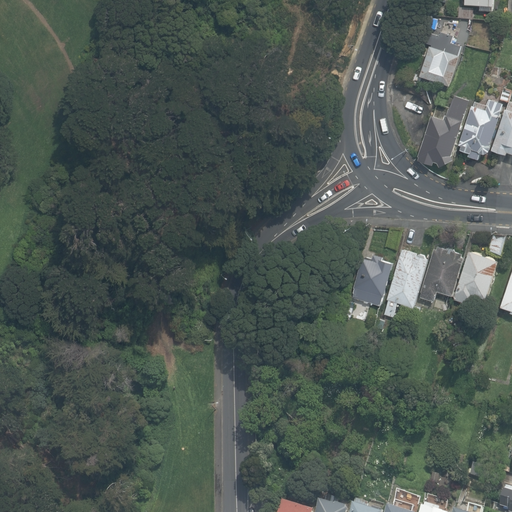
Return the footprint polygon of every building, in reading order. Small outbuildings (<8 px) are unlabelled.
[(481,10),(493,11),(494,5),(495,5),(495,0),(467,0),(467,4),(481,5),(481,10)] [(459,17),(474,19),(475,8),(460,7),(459,17)] [(439,81),(451,85),(461,55),(460,55),(463,46),(440,39),(441,36),(432,33),(428,43),(434,44),(433,46),(431,46),(422,75),(431,78),(430,81),(438,84),(439,81)] [(502,98),(510,101),(511,95),(511,79),(508,79),(502,98)] [(438,102),(446,105),(449,95),(441,92),(438,102)] [(441,162),(442,166),(456,159),(453,154),(471,100),(456,95),(455,98),(454,98),(448,115),(446,114),(445,119),(433,115),(420,155),(422,155),(421,159),(435,163),(436,160),(441,162)] [(473,156),(480,158),(482,152),(486,153),(491,150),(493,145),(491,144),(504,103),(491,99),(487,110),(473,105),(461,144),(464,145),(462,149),(471,152),(470,155),(473,156)] [(510,151),(511,151),(511,101),(508,109),(507,108),(494,149),(509,153),(510,151)] [(387,246),(397,249),(403,228),(393,227),(387,246)] [(490,250),(503,253),(508,234),(494,234),(490,250)] [(422,296),(436,300),(439,290),(454,295),(466,256),(463,256),(464,252),(440,245),(438,249),(436,248),(422,296)] [(386,313),(394,316),(398,301),(416,306),(430,258),(427,257),(426,254),(421,253),(418,255),(417,254),(417,253),(404,249),(389,298),(390,298),(386,313)] [(456,298),(470,302),(471,297),(475,298),(476,293),(488,297),(500,260),(471,251),(456,298)] [(354,297),(383,304),(385,295),(386,295),(395,262),(383,259),(384,256),(374,254),(373,258),(368,256),(365,257),(364,257),(356,287),(354,297)] [(511,278),(503,305),(511,308),(511,278)] [(413,315),(421,317),(423,309),(415,307),(413,315)] [(511,511),(511,486),(507,485),(501,505),(511,508),(510,511),(511,511)] [(282,511),(315,511),(316,510),(286,500),(282,511)] [(350,511),(352,509),(350,508),(351,507),(339,503),(339,505),(323,500),(318,511),(350,511)] [(353,511),(384,511),(356,503),(353,511)]
